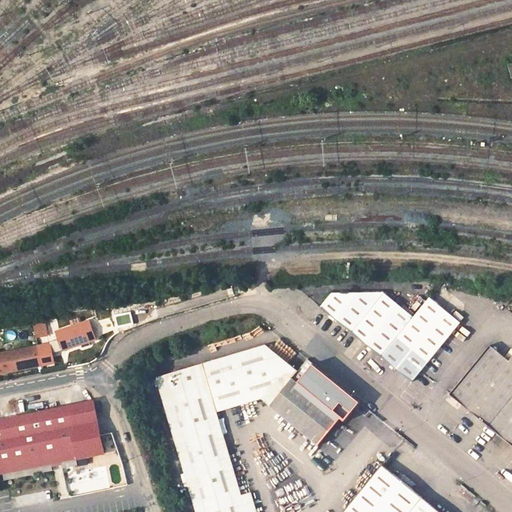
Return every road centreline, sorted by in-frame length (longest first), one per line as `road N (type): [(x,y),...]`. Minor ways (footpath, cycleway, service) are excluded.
road 1 (residential): [(511,505),(261,304),(233,305),(114,351),(104,373)]
road 2 (residential): [(104,373),(149,511)]
